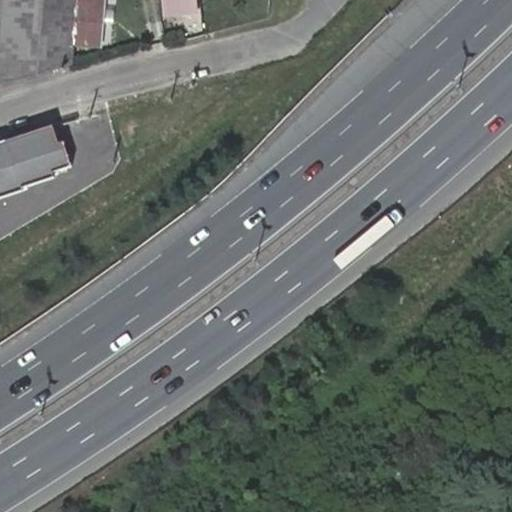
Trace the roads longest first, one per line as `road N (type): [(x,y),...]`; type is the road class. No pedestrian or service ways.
road 1 (motorway): [(0,475),(277,284),(511,77)]
road 2 (motorway): [(501,0),(240,226),(0,398)]
road 3 (unclassified): [(323,0),(295,35),(0,109)]
